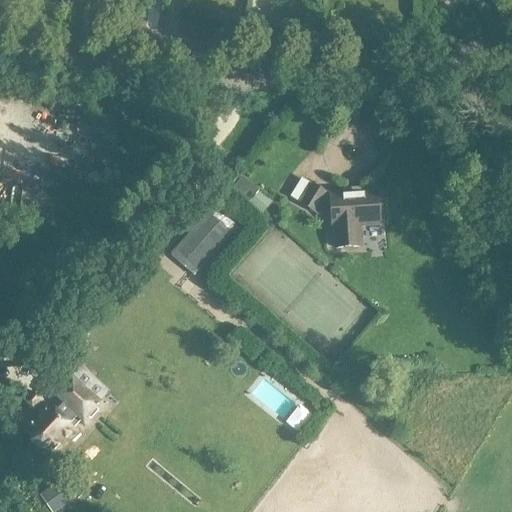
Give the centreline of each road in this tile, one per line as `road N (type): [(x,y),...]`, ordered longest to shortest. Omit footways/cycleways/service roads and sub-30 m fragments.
road 1 (tertiary): [(511,42),(469,59),(385,73),(245,62)]
road 2 (track): [(419,94),(446,238),(468,291),(511,331)]
road 3 (tertiary): [(0,23),(245,62)]
